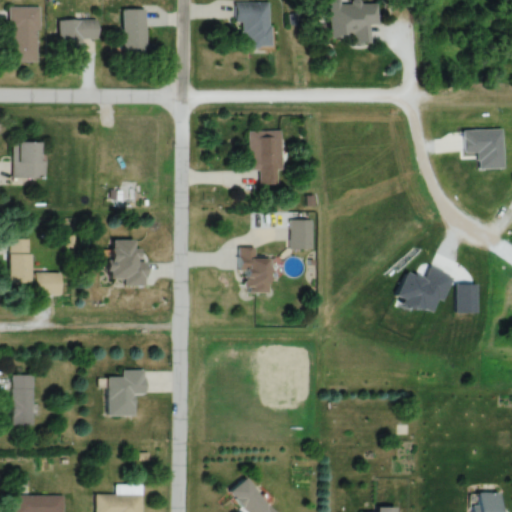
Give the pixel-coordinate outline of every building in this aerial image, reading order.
[(378,25),(378,0),(328,0),(328,38),(351,38),(351,44),(370,44),(369,25),(378,25)] [(269,3),(233,3),(233,23),(242,23),(242,48),(269,48),(269,3)] [(37,62),(36,8),(8,8),(8,63),(37,62)] [(122,56),(144,56),(144,10),(122,10),(122,56)] [(97,20),(56,20),(56,49),(80,49),(80,40),(97,40),(97,20)] [(258,185),(279,185),(278,131),(246,131),(247,171),(257,171),(258,185)] [(42,178),(42,142),(10,142),(10,178),(42,178)] [(310,249),(310,220),(288,220),(288,249),(310,249)] [(7,284),(29,284),(29,239),(7,239),(7,284)] [(122,285),(143,286),(144,262),(139,261),(140,250),(134,250),(135,241),(109,240),(108,278),(123,279),(122,285)] [(236,268),(243,268),(243,293),(268,293),(268,256),(254,256),(254,247),(236,247),(236,268)] [(59,294),(59,273),(34,273),(34,294),(59,294)] [(131,417),(131,395),(142,395),(142,371),(119,371),(119,378),(105,378),(105,417),(131,417)] [(9,376),(9,427),(30,427),(30,376),(9,376)] [(225,493),(239,511),(270,511),(245,478),(225,493)] [(139,511),(140,485),(113,485),(113,495),(93,494),(92,511),(139,511)] [(468,511),(501,511),(501,494),(468,494),(468,511)] [(11,511),(60,511),(61,495),(12,495),(11,511)]
